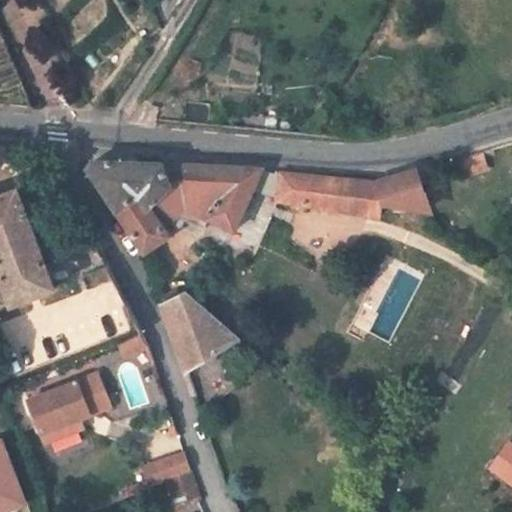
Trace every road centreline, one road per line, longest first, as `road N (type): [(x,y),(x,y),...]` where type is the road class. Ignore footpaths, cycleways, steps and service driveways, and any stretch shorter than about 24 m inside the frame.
road 1 (tertiary): [(511,124),(373,159),(64,139)]
road 2 (unclassified): [(64,139),(157,332),(225,511)]
